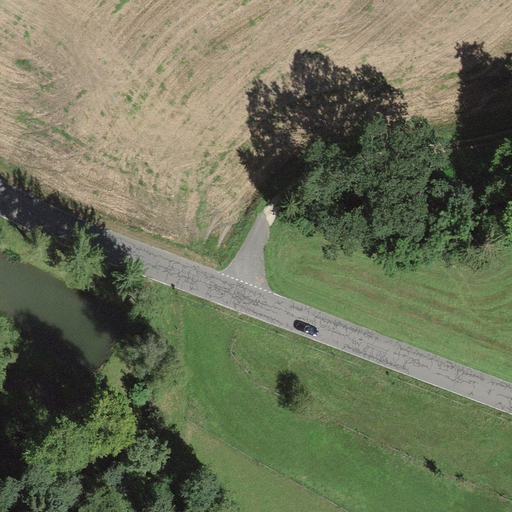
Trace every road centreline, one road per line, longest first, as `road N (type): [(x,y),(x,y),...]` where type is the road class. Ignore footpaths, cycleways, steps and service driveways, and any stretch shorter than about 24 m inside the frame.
road 1 (tertiary): [(0,196),(511,396)]
road 2 (track): [(232,289),(289,187),(366,140),(511,135)]
